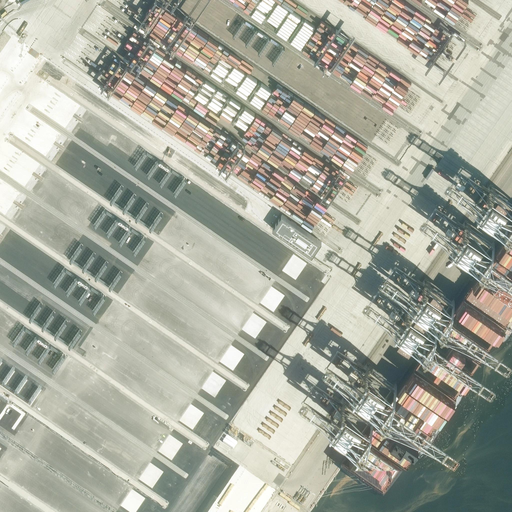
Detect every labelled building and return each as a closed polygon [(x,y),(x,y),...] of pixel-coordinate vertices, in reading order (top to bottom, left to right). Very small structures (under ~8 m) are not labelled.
[(361,0),(359,4),(367,7),(375,2),(381,9),(386,5),(383,12),(394,16),(394,13),(399,10),(396,18),(401,25),(408,21),(411,33),(419,28),(419,16),(407,15),(407,14),(410,14),(409,13),(417,13),(402,7),(400,8),(400,0),(361,0)] [(211,26),(210,25),(212,22),(210,22),(211,20),(207,17),(202,25),(210,29),(211,26)] [(213,28),(214,33),(225,32),(224,24),(213,25),(213,28)] [(451,33),(439,25),(438,27),(450,35),(451,33)] [(223,55),(223,54),(216,64),(218,66),(219,64),(224,67),(225,65),(229,67),(232,62),(222,56),(223,55)] [(245,129),(255,112),(230,97),(220,113),(223,114),(227,108),(227,117),(223,117),(223,114),(218,122),(228,128),(228,123),(231,123),(231,117),(237,117),(237,118),(234,123),(245,129)] [(384,101),(389,104),(387,107),(392,110),(396,104),(393,103),(391,106),(389,105),(391,102),(385,99),(384,101)] [(206,113),(213,118),(215,116),(217,118),(220,114),(218,113),(218,112),(211,107),(206,113)] [(255,117),(243,136),(247,138),(250,134),(259,119),(255,117)] [(278,161),(284,153),(279,150),(283,144),(288,148),(292,142),(282,135),(272,150),(268,156),(272,159),(273,157),(275,158),(274,159),(278,161)] [(285,155),(291,158),(293,153),(295,154),(297,151),(296,150),(296,148),(293,146),(292,149),(289,148),(285,155)] [(234,170),(237,166),(232,162),(231,163),(221,156),(219,159),(234,170)] [(281,157),(279,165),(290,169),(292,161),(281,157)] [(302,166),(295,162),(289,171),(300,177),(305,168),(302,166)] [(222,201),(225,196),(209,187),(206,193),(222,201)] [(321,242),(282,214),(272,229),(312,256),(321,242)] [(212,243),(215,238),(208,232),(204,237),(212,243)] [(159,420),(158,422),(169,430),(171,428),(159,420)]
